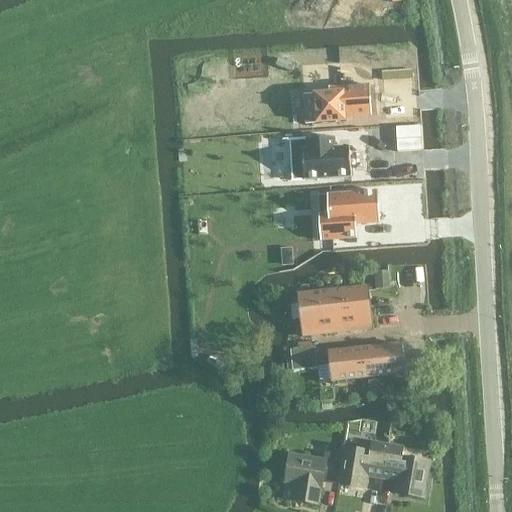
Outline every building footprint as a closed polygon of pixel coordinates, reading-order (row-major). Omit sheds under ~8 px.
[(331,104),(316,105),(318,135),(348,133),(348,128),(374,126),(372,96),(331,99),(331,104)] [(309,160),(304,161),(306,191),(353,188),(351,157),(337,158),(336,148),(308,150),(309,160)] [(321,225),(323,251),(359,249),(358,235),(382,234),(380,202),(329,206),(331,225),(321,225)] [(379,293),(390,293),(389,277),(378,277),(379,293)] [(369,289),(345,292),(350,334),(374,331),(369,289)] [(345,292),(322,294),(327,336),(350,334),(345,292)] [(322,294),(298,297),(303,339),(327,336),(322,294)] [(402,345),(368,348),(371,377),(405,374),(402,345)] [(312,348),(287,351),(289,368),(314,365),(312,348)] [(368,348),(329,353),(332,382),(371,377),(368,348)] [(381,384),(369,385),(370,397),(382,396),(381,384)] [(339,487),(339,488),(366,493),(370,474),(384,476),(389,449),(373,447),(371,456),(344,452),(343,459),(344,459),(339,487)] [(389,449),(384,476),(399,478),(396,497),(424,502),(430,466),(404,462),(405,452),(389,449)] [(344,459),(343,459),(327,457),(326,465),(291,459),(286,487),(303,490),(300,505),(319,509),(321,493),(322,493),(324,484),(339,487),(344,459)]
